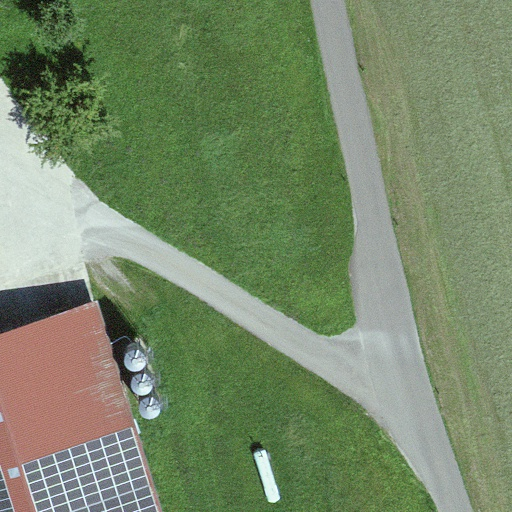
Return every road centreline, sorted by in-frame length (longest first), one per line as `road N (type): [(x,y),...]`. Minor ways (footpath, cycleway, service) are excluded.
road 1 (residential): [(327,0),(416,388),(457,511)]
road 2 (track): [(0,242),(30,235),(115,245),(384,396),(416,388)]
